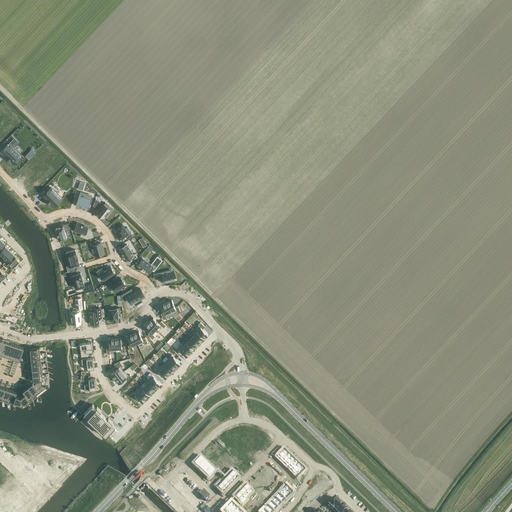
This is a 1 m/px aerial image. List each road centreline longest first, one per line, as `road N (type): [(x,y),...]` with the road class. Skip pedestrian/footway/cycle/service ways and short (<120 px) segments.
road 1 (residential): [(220,330),(137,414),(108,385),(98,332)]
road 2 (secondary): [(395,511),(276,395)]
road 3 (residential): [(114,257),(92,218),(64,212),(45,220),(0,170)]
road 4 (secondary): [(204,395),(97,511)]
road 5 (residential): [(222,501),(183,465),(219,429),(245,419)]
